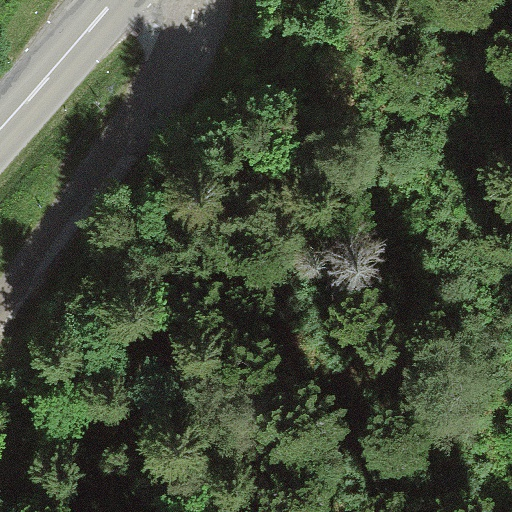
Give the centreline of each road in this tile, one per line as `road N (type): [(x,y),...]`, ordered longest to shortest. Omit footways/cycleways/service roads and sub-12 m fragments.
road 1 (unclassified): [(0,303),(191,48),(203,0)]
road 2 (secondary): [(0,141),(124,0)]
